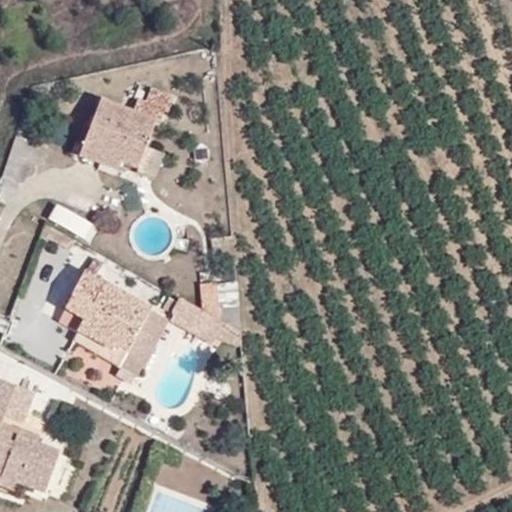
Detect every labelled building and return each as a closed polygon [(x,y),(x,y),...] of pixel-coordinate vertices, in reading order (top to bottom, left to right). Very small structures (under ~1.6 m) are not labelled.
[(82,150),(120,164),(137,169),(146,147),(157,115),(161,117),(164,110),(168,112),(172,98),(151,89),(147,103),(137,99),(132,112),(101,101),(93,121),(86,118),(77,141),(84,145),(82,150)] [(43,150),(16,141),(3,179),(20,184),(27,163),(37,168),(43,150)] [(146,147),(137,169),(154,175),(161,153),(146,147)] [(116,171),(120,164),(82,150),(79,157),(116,171)] [(60,211),(52,224),(88,245),(96,231),(60,211)] [(77,241),(46,224),(41,235),(71,252),(77,241)] [(125,353),(149,311),(95,279),(103,264),(94,259),(58,321),(76,331),(109,350),(112,345),(125,353)] [(201,311),(211,316),(220,321),(218,299),(217,282),(199,284),(201,311)] [(220,321),(239,331),(236,297),(218,299),(220,321)] [(212,344),(215,338),(217,333),(205,327),(211,316),(201,311),(179,299),(171,313),(174,314),(171,322),(212,344)] [(125,353),(116,369),(113,375),(130,385),(167,320),(149,311),(125,353)] [(215,338),(243,350),(241,333),(239,331),(220,321),(211,316),(205,327),(217,333),(215,338)] [(71,342),(116,369),(125,353),(112,345),(109,350),(76,331),(71,342)] [(0,416),(2,417),(22,424),(32,393),(0,381),(0,416)] [(38,437),(0,424),(0,423),(0,477),(20,485),(45,494),(59,454),(35,445),(38,437)] [(0,486),(17,493),(20,485),(0,477),(0,486)]
